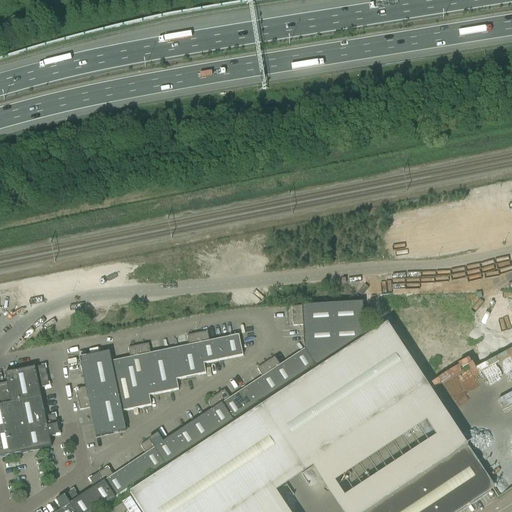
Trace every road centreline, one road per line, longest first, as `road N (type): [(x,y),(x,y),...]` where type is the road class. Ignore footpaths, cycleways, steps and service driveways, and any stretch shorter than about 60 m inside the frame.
road 1 (motorway): [(0,118),(117,90),(511,25)]
road 2 (motorway): [(456,0),(104,57),(0,84)]
road 3 (unclassified): [(55,350),(241,315),(262,318),(265,347),(82,471)]
road 4 (unclassified): [(55,350),(82,471)]
